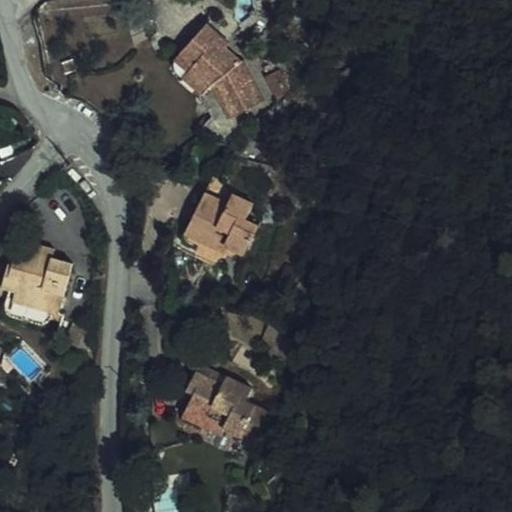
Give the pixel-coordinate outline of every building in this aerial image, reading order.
[(189,64),(197,70),(213,82),(215,79),(234,118),(268,104),(246,53),(243,59),(210,35),(208,33),(210,30),(200,24),(178,52),(191,62),(189,64)] [(169,64),(193,82),(206,91),(213,82),(197,70),(189,64),(191,62),(178,52),(169,64)] [(229,200),(206,188),(191,216),(227,235),(224,241),(244,252),(259,224),(246,217),(256,200),(234,189),(229,200)] [(224,241),(227,235),(191,216),(185,227),(184,230),(184,233),(185,236),(187,238),(189,240),(192,242),(195,236),(219,249),(224,241)] [(75,262),(54,256),(46,254),(49,245),(28,239),(26,246),(18,245),(13,262),(11,261),(3,284),(10,286),(4,305),(6,310),(43,322),(49,318),(54,310),(38,305),(41,296),(63,303),(75,262)] [(46,254),(54,256),(57,247),(49,245),(46,254)] [(54,310),(61,312),(63,303),(41,296),(38,305),(54,310)] [(187,377),(192,368),(166,353),(161,361),(187,377)] [(187,416),(185,420),(217,439),(235,410),(210,395),(217,383),(192,368),(187,377),(161,361),(151,377),(159,382),(152,394),(187,416)] [(187,416),(152,394),(143,409),(162,421),(157,428),(174,438),(185,420),(187,416)] [(186,511),(184,484),(157,485),(158,511),(186,511)]
